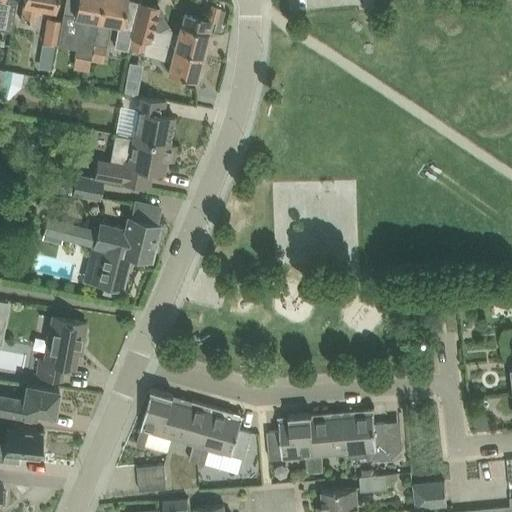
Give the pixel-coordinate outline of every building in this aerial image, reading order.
[(0,0),(0,27),(10,29),(15,0),(0,0)] [(23,0),(20,19),(36,21),(39,7),(55,10),(57,0),(23,0)] [(91,59),(92,59),(102,0),(76,0),(74,16),(80,17),(77,39),(75,54),(76,55),(73,67),(88,71),(91,59)] [(127,45),(140,1),(136,0),(102,0),(92,59),(103,61),(106,45),(107,45),(111,23),(122,24),(122,27),(127,29),(126,34),(127,34),(124,44),(127,45)] [(184,13),(177,37),(169,24),(159,29),(152,27),(158,6),(141,1),(132,36),(206,55),(206,54),(202,54),(210,20),(184,13)] [(211,4),(207,19),(210,20),(217,22),(221,7),(211,4)] [(47,16),(43,40),(58,43),(62,19),(47,16)] [(132,36),(127,53),(131,55),(130,58),(138,60),(139,58),(162,64),(161,69),(196,78),(202,55),(205,56),(206,55),(132,36)] [(40,54),(53,57),(55,45),(42,43),(40,54)] [(137,92),(139,80),(126,78),(124,89),(137,92)] [(115,132),(132,135),(169,142),(174,115),(163,112),(165,99),(146,95),(140,94),(137,107),(120,104),(115,132)] [(176,144),(169,142),(132,135),(115,132),(110,159),(97,156),(94,175),(103,177),(149,185),(152,169),(164,171),(166,156),(173,158),(176,144)] [(103,177),(94,175),(76,171),(75,172),(63,170),(60,189),(72,191),(72,193),(99,198),(103,177)] [(60,242),(62,236),(105,247),(96,282),(123,289),(131,254),(151,259),(160,222),(127,214),(123,227),(99,222),(98,228),(66,220),(66,221),(49,217),(44,237),(60,242)] [(0,321),(6,322),(10,301),(0,298),(0,321)] [(86,321),(66,317),(52,314),(43,357),(38,356),(35,373),(41,375),(61,378),(63,364),(74,366),(79,340),(82,341),(86,321)] [(0,390),(14,392),(15,380),(0,378),(0,379),(0,390)] [(0,410),(36,417),(37,411),(54,414),(59,388),(24,382),(22,394),(0,390),(0,410)] [(168,449),(171,437),(182,400),(173,398),(174,393),(152,387),(151,388),(153,388),(137,443),(145,445),(146,443),(168,449)] [(171,437),(194,443),(189,458),(197,460),(213,404),(193,398),(191,403),(182,400),(171,437)] [(213,404),(197,460),(205,463),(210,447),(245,457),(253,431),(240,427),(243,418),(233,415),(234,410),(213,404)] [(346,452),(346,457),(368,455),(369,459),(391,457),(388,420),(375,421),(374,408),(375,408),(375,407),(351,409),(352,413),(342,414),(346,452)] [(316,470),(324,469),(322,454),(346,452),(342,414),(333,415),(332,410),(311,412),(316,470)] [(308,470),(316,470),(311,412),(289,414),(290,418),(279,419),(280,429),(267,430),(270,458),(306,454),(308,470)] [(38,455),(39,447),(40,443),(43,441),(44,436),(41,434),(41,429),(5,425),(4,438),(0,437),(0,458),(19,461),(20,453),(38,455)] [(137,464),(139,477),(166,474),(165,462),(137,464)] [(362,474),(360,474),(362,489),(387,486),(386,479),(397,477),(396,471),(374,473),(362,474)] [(166,474),(139,477),(140,489),(167,486),(166,474)] [(413,483),(414,495),(446,492),(445,480),(413,483)] [(322,489),(324,504),(324,511),(357,511),(360,511),(358,485),(342,487),(322,489)] [(416,507),(428,506),(448,504),(446,492),(414,495),(416,507)] [(163,499),(164,511),(188,511),(190,511),(188,497),(163,499)] [(196,506),(196,511),(225,511),(224,503),(196,506)]
